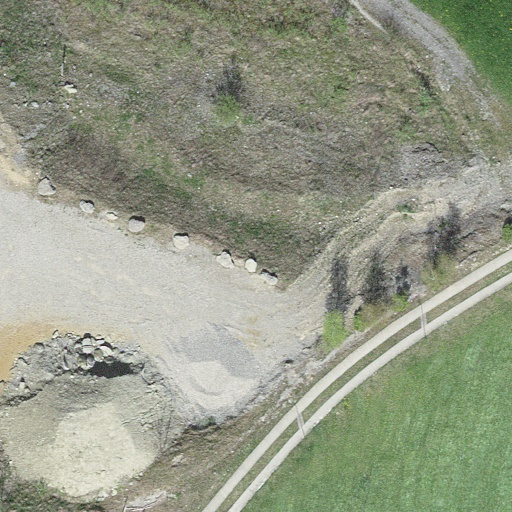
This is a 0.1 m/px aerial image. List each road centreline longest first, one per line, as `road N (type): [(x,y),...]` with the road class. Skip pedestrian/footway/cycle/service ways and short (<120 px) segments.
road 1 (track): [(221,511),(337,384),(511,265)]
road 2 (track): [(511,150),(451,70),(375,0)]
